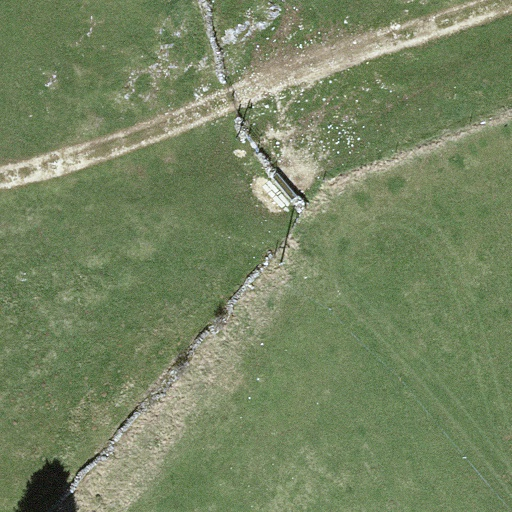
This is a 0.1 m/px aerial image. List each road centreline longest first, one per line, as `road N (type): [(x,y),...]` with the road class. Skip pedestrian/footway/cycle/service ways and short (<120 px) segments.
road 1 (track): [(233,106),(504,0)]
road 2 (track): [(0,184),(36,182),(233,106)]
